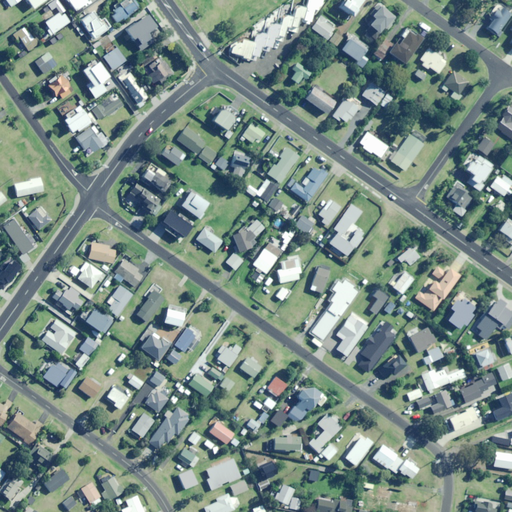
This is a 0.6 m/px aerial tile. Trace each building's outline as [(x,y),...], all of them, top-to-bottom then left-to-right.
[(8,9),(19,0),(2,0),(8,9)] [(26,0),(32,8),(44,0),(26,0)] [(65,0),(66,1),(67,0),(74,11),(86,2),(84,0),(65,0)] [(306,0),(304,7),(302,18),(301,22),(310,24),(313,9),(316,10),(317,5),(321,6),(322,0),(306,0)] [(351,16),(362,0),(343,0),(338,7),(346,13),(347,12),(351,16)] [(115,10),(110,14),(115,22),(121,18),(122,19),(127,16),(126,15),(135,8),(131,2),(122,9),(120,6),(114,9),(115,10)] [(383,29),(394,17),(379,4),(370,14),(374,18),(370,22),(368,20),(366,23),(370,26),(366,31),(369,33),(366,37),(371,42),(377,35),(377,34),(382,28),(383,29)] [(304,7),(295,5),(292,17),(289,27),(289,31),(296,32),(299,18),(302,18),(304,7)] [(495,34),(510,15),(500,7),(497,10),(496,9),(489,18),(491,21),(486,27),(495,34)] [(103,17),(99,20),(92,11),(79,20),(92,39),(110,27),(103,17)] [(68,22),(62,14),(59,16),(57,13),(43,22),(46,26),(44,28),(49,35),(68,22)] [(279,23),(276,38),(275,40),(282,42),(286,26),(289,27),(292,17),(281,14),(279,23)] [(146,32),(154,27),(146,15),(126,30),(141,50),(153,42),(146,32)] [(325,22),(327,20),(320,15),(311,28),(327,39),(335,29),(325,22)] [(265,33),(261,46),(261,50),(270,52),(274,37),(276,38),(279,23),(268,20),(265,33)] [(30,40),(33,37),(25,26),(21,29),(30,40)] [(256,31),(253,42),(250,55),(252,56),(251,60),(256,61),(260,46),(261,46),(265,33),(256,31)] [(415,34),(414,36),(407,31),(398,45),(395,43),(388,53),(404,64),(422,38),(415,34)] [(337,47),(344,38),(335,32),(329,41),(337,47)] [(364,67),(369,59),(363,55),(367,48),(349,36),(340,50),(356,60),(356,62),(364,67)] [(29,50),(38,43),(34,38),(25,45),(29,50)] [(249,61),(250,55),(253,42),(241,39),(240,43),(235,42),(230,45),(228,53),(234,54),(234,56),(240,57),(240,59),(249,61)] [(112,70),(126,60),(117,47),(102,57),(112,70)] [(381,59),(386,53),(379,47),(374,54),(381,59)] [(438,73),(446,61),(428,48),(420,59),(423,62),(421,64),(427,68),(428,66),(438,73)] [(43,74),(57,64),(52,57),(44,63),(40,57),(35,61),(43,74)] [(159,83),(172,74),(161,59),(154,65),(151,62),(142,69),(152,83),(156,80),(159,83)] [(89,90),(108,77),(96,60),(81,70),(90,82),(86,85),(89,90)] [(304,80),(310,72),(297,63),(292,70),(295,72),(290,78),(299,84),(303,79),(304,80)] [(115,72),(124,89),(127,87),(138,108),(143,105),(141,101),(146,98),(141,89),(138,90),(134,82),(136,80),(128,65),(115,72)] [(422,80),(426,76),(418,70),(415,74),(422,80)] [(459,94),(468,82),(452,71),(440,87),(446,91),(448,88),(453,91),(450,96),(457,101),(461,96),(459,94)] [(63,97),(72,92),(62,74),(47,82),(54,96),(61,93),(63,97)] [(377,104),(385,92),(370,82),(362,94),(377,104)] [(95,98),(106,90),(102,84),(91,92),(95,98)] [(327,114),(335,101),(312,87),(304,99),(327,114)] [(385,108),(391,98),(386,94),(380,104),(385,108)] [(108,116),(124,105),(119,98),(104,108),(100,103),(92,109),(99,120),(106,115),(108,116)] [(347,123),(358,108),(344,98),(332,116),(338,120),(339,118),(347,123)] [(70,132),(89,121),(80,106),(64,115),(66,117),(63,119),(70,132)] [(227,130),(239,113),(229,106),(225,111),(221,108),(213,121),(227,130)] [(511,107),(509,106),(493,126),(511,140),(511,139),(511,107)] [(259,141),(264,133),(250,123),(240,139),(243,141),(245,138),(252,142),(255,138),(259,141)] [(100,132),(98,133),(93,125),(76,137),(84,149),(89,146),(93,152),(107,143),(100,132)] [(205,144),(198,139),(199,138),(184,127),(177,138),(198,153),(205,144)] [(379,158),(387,146),(366,132),(358,144),(379,158)] [(405,171),(424,144),(409,134),(390,160),(405,171)] [(487,155),(495,144),(488,139),(486,142),(484,140),(478,149),(487,155)] [(209,164),(216,154),(206,146),(199,156),(209,164)] [(177,166),(185,155),(174,147),(170,152),(166,148),(161,155),(177,166)] [(280,182),(299,155),(287,147),(268,174),(280,182)] [(481,183),(492,165),(471,152),(461,167),(472,174),(466,183),(479,191),(484,184),(481,183)] [(240,179),(248,158),(236,153),(231,167),(234,168),(232,176),(240,179)] [(224,171),(229,162),(220,157),(214,166),(224,171)] [(170,184),(162,177),(165,174),(163,172),(165,168),(153,159),(140,176),(150,184),(151,183),(163,192),(170,184)] [(321,169),(319,172),(313,168),(306,178),(309,180),(304,187),(292,179),(286,187),(307,203),(328,174),(321,169)] [(262,182),(264,179),(256,173),(254,177),(262,182)] [(508,189),(511,183),(511,180),(504,175),(501,179),(497,176),(490,186),(503,196),(505,193),(509,195),(511,192),(508,189)] [(17,197),(43,190),(40,178),(14,184),(17,197)] [(266,194),(273,184),(266,179),(259,189),(266,194)] [(463,210),(474,194),(457,182),(446,197),(463,210)] [(151,212),(159,199),(143,188),(138,195),(143,199),(140,204),(151,212)] [(197,218),(208,203),(190,191),(180,206),(197,218)] [(269,205),(277,212),(284,204),(275,197),(269,205)] [(327,225),(340,207),(330,199),(318,215),(323,218),(321,221),(327,225)] [(502,213),(507,206),(499,200),(494,206),(502,213)] [(350,230),(362,212),(351,204),(333,229),(335,231),(327,243),(346,256),(352,248),(354,249),(365,234),(356,227),(348,238),(342,234),(347,228),(350,230)] [(27,216),(37,231),(41,229),(41,227),(52,220),(43,205),(27,216)] [(461,216),(465,211),(455,205),(452,210),(461,216)] [(188,222),(187,223),(172,212),(165,222),(174,229),(176,226),(181,230),(179,233),(188,239),(196,228),(188,222)] [(306,234),(315,221),(304,214),(295,226),(306,234)] [(283,230),(287,225),(277,218),(274,224),(283,230)] [(22,254),(33,247),(13,219),(3,226),(22,254)] [(249,242),(264,228),(255,219),(232,236),(239,252),(250,247),(249,242)] [(511,244),(511,227),(504,221),(498,230),(504,234),(502,236),(511,244)] [(214,252),(222,241),(204,228),(196,239),(214,252)] [(314,238),(318,233),(311,228),(307,234),(314,238)] [(286,244),(293,235),(289,232),(282,242),(286,244)] [(108,249),(109,246),(92,242),(88,258),(113,263),(115,250),(108,249)] [(265,274),(281,251),(268,242),(252,264),(265,274)] [(413,250),(416,247),(412,243),(395,258),(399,263),(404,259),(409,265),(419,257),(413,250)] [(235,270),(242,261),(233,253),(226,262),(235,270)] [(136,271),(138,269),(123,259),(114,272),(134,286),(142,276),(136,271)] [(100,282),(104,275),(85,262),(79,270),(81,272),(77,278),(91,288),(97,280),(100,282)] [(0,283),(6,287),(17,271),(7,263),(0,273),(0,283)] [(321,293),(330,270),(318,265),(310,289),(321,293)] [(297,273),(300,272),(299,266),(277,270),(280,283),(298,279),(297,273)] [(433,310),(459,275),(447,266),(444,271),(438,266),(432,274),(439,279),(437,283),(433,280),(428,288),(424,286),(415,298),(433,310)] [(402,294),(413,279),(400,269),(389,284),(402,294)] [(107,288),(111,282),(106,279),(103,284),(107,288)] [(347,298),(356,287),(344,279),(333,293),(337,296),(340,292),(347,298)] [(75,297),(79,293),(69,285),(63,294),(58,290),(52,297),(72,314),(82,302),(75,297)] [(159,294),(162,289),(156,285),(147,297),(148,298),(136,315),(146,322),(155,310),(156,310),(164,298),(159,294)] [(117,316),(132,294),(120,286),(111,298),(114,300),(107,309),(117,316)] [(282,300),(288,291),(283,287),(276,296),(282,300)] [(473,305),(475,301),(461,291),(449,308),(453,311),(447,320),(459,329),(463,324),(466,326),(473,315),(471,313),(475,307),(473,305)] [(324,316),(332,304),(325,299),(316,311),(324,316)] [(376,314),(384,303),(378,299),(370,310),(376,314)] [(390,314),(396,306),(389,301),(384,310),(390,314)] [(103,333),(112,319),(93,308),(91,312),(86,309),(80,319),(103,333)] [(180,327),(184,313),(166,309),(163,322),(180,327)] [(497,334),(509,325),(499,311),(486,321),(479,317),(473,327),(479,335),(483,331),(488,338),(496,332),(497,334)] [(347,357),(367,327),(350,315),(336,335),(342,339),(336,349),(347,357)] [(54,333),(48,329),(40,339),(60,354),(68,344),(66,342),(67,340),(69,342),(76,333),(56,318),(49,327),(55,332),(54,333)] [(391,332),(394,328),(386,321),(373,338),(370,336),(365,343),(368,345),(360,354),(364,357),(358,364),(369,373),(397,337),(391,332)] [(193,350),(199,342),(195,339),(197,335),(187,328),(174,345),(184,352),(187,347),(193,350)] [(430,337),(431,336),(427,328),(419,332),(417,328),(407,333),(417,353),(434,344),(430,337)] [(168,343),(152,331),(138,351),(154,363),(168,343)] [(509,354),(511,352),(511,339),(510,340),(508,336),(503,338),(509,354)] [(89,355),(97,343),(87,337),(79,349),(89,355)] [(222,346),(214,357),(229,367),(241,349),(235,345),(230,351),(222,346)] [(424,365),(442,357),(438,346),(426,351),(428,356),(422,358),(424,365)] [(494,352),(489,354),(487,348),(471,354),(476,368),(497,360),(494,352)] [(176,364),(181,356),(172,350),(166,358),(176,364)] [(120,362),(125,356),(122,353),(117,360),(120,362)] [(80,368),(88,358),(83,354),(75,364),(80,368)] [(393,375),(405,365),(397,354),(377,370),(383,378),(390,372),(393,375)] [(253,378),(261,367),(247,357),(240,369),(253,378)] [(64,389),(76,372),(55,358),(42,377),(56,387),(58,385),(64,389)] [(502,381),(511,376),(511,373),(507,363),(496,368),(502,381)] [(107,372),(111,376),(115,372),(112,368),(107,372)] [(220,382),(224,376),(212,368),(209,374),(220,382)] [(427,391),(465,377),(463,369),(446,375),(444,369),(434,373),(433,370),(421,374),(427,391)] [(159,386),(165,378),(156,372),(151,380),(159,386)] [(491,373),(458,390),(465,404),(491,390),(489,388),(496,384),(491,373)] [(205,397),(213,387),(195,374),(188,385),(205,397)] [(370,383),(377,377),(375,374),(368,380),(370,383)] [(138,389),(143,382),(133,375),(128,382),(138,389)] [(277,396),(286,385),(276,376),(267,388),(277,396)] [(93,398),(100,387),(86,377),(78,388),(93,398)] [(229,391),(234,383),(226,377),(220,385),(229,391)] [(376,386),(382,380),(379,377),(373,383),(376,386)] [(119,410),(128,398),(113,387),(106,397),(115,402),(113,405),(119,410)] [(301,390),(295,398),(299,400),(295,407),(293,405),(286,416),(295,422),(300,419),(307,410),(309,411),(318,398),(319,399),(322,395),(312,388),(301,390)] [(158,413),(168,399),(154,389),(144,403),(158,413)] [(410,401),(422,396),(419,389),(407,394),(410,401)] [(434,414),(451,405),(444,391),(434,396),(438,403),(431,407),(434,414)] [(511,393),(498,399),(501,407),(492,411),(496,421),(511,414),(511,393)] [(420,409),(431,405),(427,396),(417,401),(420,409)] [(271,410),(275,403),(267,397),(263,404),(271,410)] [(185,417),(187,414),(177,407),(168,419),(166,417),(148,442),(158,449),(163,442),(166,445),(175,433),(177,435),(189,420),(185,417)] [(471,422),(477,419),(472,407),(464,410),(464,412),(448,418),(454,431),(472,424),(471,422)] [(257,420),(263,424),(270,415),(264,411),(257,420)] [(31,431),(35,425),(17,412),(6,428),(29,445),(37,434),(31,431)] [(141,437),(153,421),(143,413),(131,429),(141,437)] [(333,416),(331,418),(326,414),(317,424),(320,426),(316,430),(320,434),(314,440),(312,438),(307,443),(318,453),(322,449),(321,447),(340,427),(336,423),(338,421),(333,416)] [(255,431),(259,425),(251,419),(246,425),(255,431)] [(226,444),(234,433),(216,422),(209,432),(226,444)] [(50,437),(55,433),(50,428),(45,432),(50,437)] [(195,445),(200,437),(193,432),(188,440),(195,445)] [(511,445),(511,439),(493,435),(492,441),(511,445)] [(300,436),(285,436),(285,437),(273,437),(273,441),(267,440),(267,450),(299,450),(300,436)] [(373,443),(365,437),(363,440),(359,437),(344,457),(355,466),(373,443)] [(34,460),(32,463),(37,467),(39,464),(43,466),(52,454),(36,443),(27,456),(34,460)] [(328,460),(338,450),(330,443),(318,455),(321,457),(323,455),(328,460)] [(404,459),(404,460),(382,445),(373,458),(387,468),(387,467),(395,473),(398,469),(411,479),(418,469),(404,459)] [(193,467),(199,458),(185,448),(179,457),(193,467)] [(511,468),(511,454),(495,452),(493,466),(511,468)] [(229,482),(241,477),(233,459),(206,470),(209,479),(207,480),(211,490),(221,486),(221,484),(228,481),(229,482)] [(260,474),(262,473),(264,479),(257,482),(260,489),(270,485),(267,478),(277,474),(271,461),(258,467),(260,474)] [(53,493),(69,479),(61,469),(44,483),(53,493)] [(330,487),(333,475),(320,473),(318,485),(330,487)] [(21,489),(19,488),(23,482),(13,475),(10,479),(9,478),(0,491),(0,493),(12,502),(21,489)] [(120,485),(118,486),(112,477),(101,484),(106,491),(103,493),(108,501),(123,492),(120,485)] [(234,496),(248,490),(244,479),(229,485),(234,496)] [(89,502),(99,497),(91,483),(81,488),(89,502)] [(287,505),(293,489),(280,484),(274,500),(287,505)] [(389,501),(392,489),(381,486),(378,498),(389,501)] [(228,511),(241,506),(236,496),(230,499),(227,494),(216,499),(217,502),(204,508),(205,511),(228,511)] [(143,511),(137,495),(125,500),(128,507),(121,510),(121,511),(143,511)] [(298,510),(300,499),(292,497),(289,508),(298,510)] [(317,511),(350,511),(352,501),(334,498),(334,500),(319,498),(317,511)] [(489,504),(489,503),(473,501),(472,511),(473,511),(472,511),(497,511),(498,508),(494,507),(494,505),(489,504)] [(413,511),(415,505),(398,502),(395,511),(413,511)]
